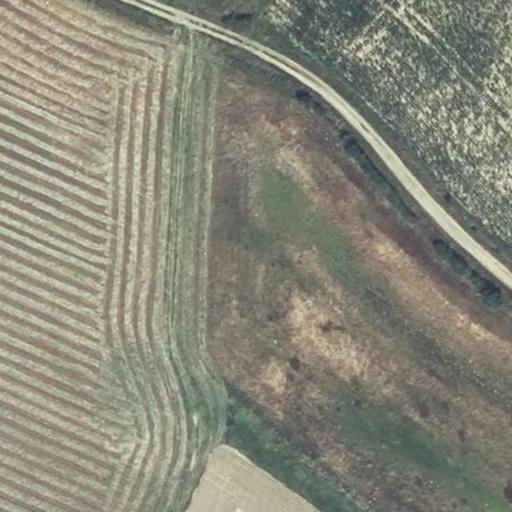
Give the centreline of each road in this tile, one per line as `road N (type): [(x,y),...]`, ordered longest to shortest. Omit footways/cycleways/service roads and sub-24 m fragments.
road 1 (track): [(198,21),(188,54),(173,344),(196,402),(196,442),(164,511)]
road 2 (track): [(511,283),(339,98),(256,43),(143,0)]
